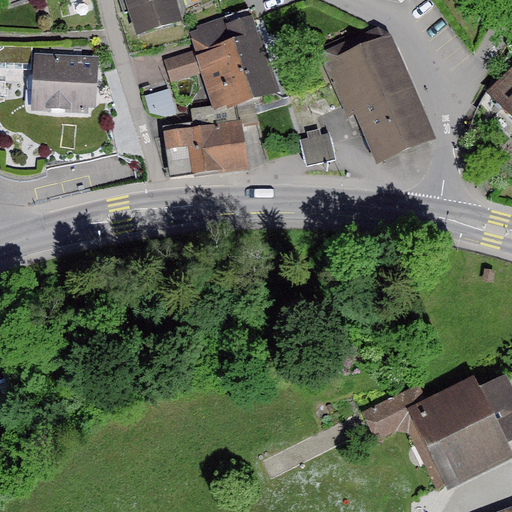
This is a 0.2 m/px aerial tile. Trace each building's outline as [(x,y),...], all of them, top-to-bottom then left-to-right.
[(131,0),(142,33),(177,22),(169,0),(131,0)] [(225,19),(228,26),(233,43),(234,43),(252,99),(272,93),(260,55),(262,54),(248,12),(225,19)] [(250,100),(252,99),(234,43),(233,43),(228,26),(201,35),(206,51),(198,54),(203,70),(204,74),(221,69),(226,83),(209,88),(214,108),(235,105),(250,100)] [(383,159),(427,140),(411,102),(408,102),(404,93),(406,92),(384,40),(374,33),(324,54),(327,66),(349,117),(362,111),(383,159)] [(32,47),(0,45),(0,69),(31,71),(32,47)] [(172,80),(203,70),(198,54),(198,53),(167,63),(172,80)] [(34,108),(86,110),(87,93),(95,93),(97,63),(36,60),(34,108)] [(511,76),(493,95),(511,115),(511,76)] [(148,97),(151,121),(176,117),(172,93),(148,97)] [(257,123),(250,100),(235,105),(238,126),(257,123)] [(173,177),(245,167),(238,126),(235,105),(214,108),(193,111),(195,125),(208,124),(208,128),(189,131),(188,127),(166,130),(173,177)] [(330,139),(302,147),(308,168),(336,160),(330,139)] [(431,415),(419,421),(445,475),(446,475),(502,447),(500,441),(511,435),(511,396),(504,379),(431,415)] [(419,421),(431,415),(418,388),(364,415),(377,439),(393,431),(411,433),(438,488),(440,487),(443,484),(445,481),(446,478),(446,475),(445,475),(419,421)]
